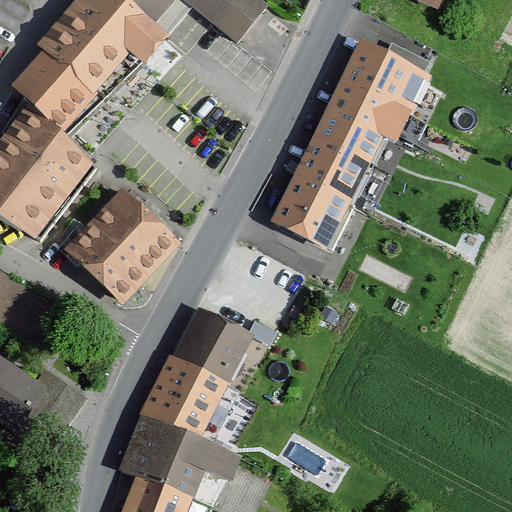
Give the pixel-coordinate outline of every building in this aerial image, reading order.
[(138,56),(163,23),(137,0),(77,0),(39,44),(45,49),(23,74),(29,81),(12,99),(26,110),(52,134),(126,46),(138,56)] [(266,11),(251,0),(137,0),(163,23),(180,1),(235,48),(266,11)] [(445,0),(404,0),(439,15),(445,0)] [(343,71),(404,99),(419,66),(394,55),(391,62),(355,46),(343,71)] [(333,92),(386,116),(394,120),(404,99),(343,71),(333,92)] [(326,106),(379,131),(386,116),(333,92),(326,106)] [(315,130),(368,155),(379,131),(326,106),(315,130)] [(52,134),(26,110),(0,144),(0,224),(34,249),(93,169),(52,134)] [(368,155),(315,130),(294,176),(346,201),(368,155)] [(182,250),(124,196),(65,258),(123,312),(182,250)] [(0,267),(0,317),(25,332),(47,296),(0,267)] [(254,339),(197,312),(137,418),(141,420),(118,474),(135,481),(120,511),(189,511),(205,474),(231,484),(240,459),(201,440),(254,339)] [(85,396),(0,355),(0,419),(42,439),(48,425),(67,434),(85,396)]
